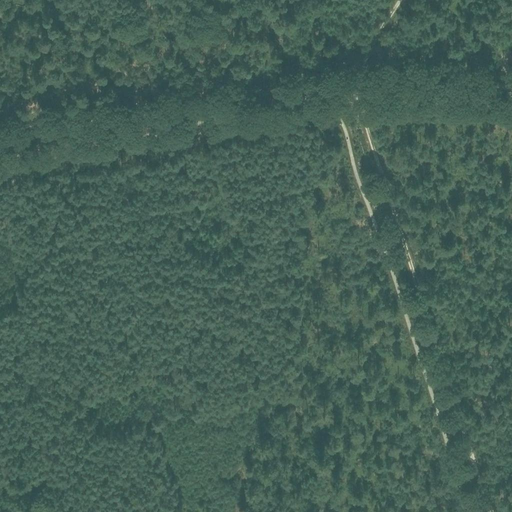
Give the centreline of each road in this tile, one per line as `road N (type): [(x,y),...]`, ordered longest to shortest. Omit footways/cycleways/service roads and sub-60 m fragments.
road 1 (track): [(489,511),(355,75)]
road 2 (track): [(355,75),(0,137)]
road 3 (track): [(511,84),(355,75)]
